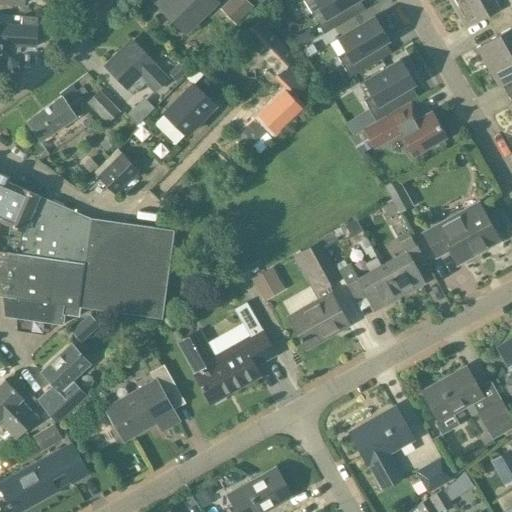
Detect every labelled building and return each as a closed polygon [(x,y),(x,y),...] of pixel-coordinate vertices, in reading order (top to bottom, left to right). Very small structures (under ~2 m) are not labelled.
[(185,32),(216,2),(213,0),(160,0),(157,3),(185,32)] [(253,6),(246,0),(228,0),(220,8),(235,24),(253,6)] [(303,0),(311,13),(323,33),(346,19),(340,9),(354,0),(303,0)] [(492,25),(511,14),(511,0),(503,0),(500,2),(502,6),(498,8),(493,0),(468,0),(454,8),(465,27),(487,15),(492,25)] [(511,14),(492,25),(498,35),(476,47),(487,66),(511,52),(511,14)] [(375,19),(373,15),(337,37),(345,51),(337,56),(349,76),(372,63),(366,52),(387,39),(385,35),(388,33),(379,17),(375,19)] [(5,23),(0,22),(0,70),(3,71),(4,44),(36,46),(38,17),(21,16),(21,27),(5,26),(5,23)] [(41,17),(41,26),(54,27),(55,18),(41,17)] [(311,91),(307,86),(287,65),(294,58),(259,22),(245,36),(280,72),(277,75),(302,100),(311,91)] [(315,35),(310,27),(292,38),(297,47),(315,35)] [(133,95),(146,82),(154,90),(167,78),(153,64),(154,63),(133,42),(122,53),(119,51),(104,65),(133,95)] [(312,44),(302,50),(306,57),(317,51),(312,44)] [(511,77),(511,52),(487,66),(498,86),(511,77)] [(401,63),(399,59),(363,81),(371,94),(363,99),(375,120),(398,106),(391,95),(413,83),(411,79),(415,77),(405,61),(401,63)] [(179,61),(168,72),(177,80),(188,69),(179,61)] [(340,80),(332,67),(320,75),(328,88),(340,80)] [(215,104),(193,83),(164,114),(186,135),(215,104)] [(81,99),(72,85),(60,94),(62,97),(27,122),(40,141),(81,113),(74,104),(81,99)] [(120,111),(100,90),(87,102),(107,124),(120,111)] [(285,91),(258,115),(274,131),(300,107),(285,91)] [(143,96),(124,110),(134,122),(152,108),(143,96)] [(373,149),(401,134),(413,155),(443,137),(431,113),(420,119),(410,101),(362,129),(363,131),(372,146),(373,149)] [(83,123),(87,127),(94,120),(90,116),(83,123)] [(353,134),(362,129),(362,128),(355,116),(345,122),(353,134)] [(259,120),(238,140),(247,149),(268,130),(259,120)] [(352,137),(363,156),(366,154),(364,151),(372,146),(363,131),(352,137)] [(109,134),(100,142),(106,149),(115,141),(109,134)] [(139,170),(117,149),(94,171),(98,176),(97,177),(115,194),(139,170)] [(90,159),(84,164),(89,170),(95,165),(90,159)] [(0,296),(1,296),(4,316),(62,324),(63,315),(80,316),(81,307),(161,318),(174,230),(90,218),(0,179),(0,296)] [(391,199),(398,212),(413,205),(399,179),(385,187),(391,199)] [(378,206),(385,219),(398,212),(391,199),(378,206)] [(498,241),(477,203),(423,233),(436,256),(448,250),(456,264),(498,241)] [(363,230),(357,220),(343,227),(348,238),(363,230)] [(404,252),(382,265),(399,297),(423,284),(415,269),(426,263),(409,231),(397,238),(404,252)] [(317,300),(287,317),(305,349),(348,325),(327,287),(340,279),(318,241),(299,251),(321,290),(314,294),(317,300)] [(399,297),(382,265),(357,278),(349,265),(338,271),(356,302),(366,297),(374,311),(399,297)] [(265,270),(251,278),(262,298),(276,290),(265,270)] [(274,355),(244,302),(234,308),(242,322),(206,342),(198,329),(179,341),(198,374),(197,376),(211,402),(259,376),(254,366),(274,355)] [(89,314),(71,331),(81,341),(99,324),(89,314)] [(511,341),(498,349),(511,374),(511,376),(510,378),(508,385),(511,392),(511,341)] [(90,363),(73,343),(42,372),(53,384),(37,399),(57,424),(88,396),(72,379),(90,363)] [(149,373),(154,382),(106,409),(123,439),(157,420),(162,430),(178,421),(171,410),(184,403),(164,364),(149,373)] [(481,395),(465,366),(420,391),(437,420),(481,395)] [(22,398),(5,380),(0,385),(0,422),(16,439),(38,418),(21,400),(22,398)] [(511,419),(500,398),(476,411),(488,432),(511,419)] [(413,440),(394,406),(349,432),(367,465),(369,465),(382,488),(401,478),(387,454),(413,440)] [(62,438),(53,423),(33,435),(42,450),(62,438)] [(15,511),(87,472),(71,443),(0,483),(0,488),(13,511),(15,511)] [(511,482),(511,451),(508,445),(498,450),(500,454),(490,460),(504,487),(511,482)] [(415,466),(423,489),(448,480),(441,457),(415,466)] [(262,511),(291,496),(275,467),(227,494),(237,511),(262,511)] [(473,484),(464,470),(456,481),(462,491),(473,484)] [(428,498),(436,511),(437,511),(451,504),(442,489),(428,498)] [(511,511),(511,490),(496,499),(503,511),(511,511)] [(436,511),(428,498),(415,507),(418,511),(436,511)]
